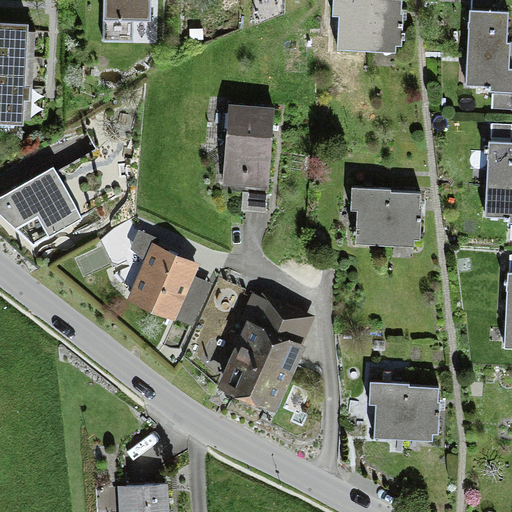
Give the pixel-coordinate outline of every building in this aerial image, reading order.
[(103,0),(103,40),(133,40),(133,19),(150,19),(150,0),(103,0)] [(332,0),(332,15),(339,15),(337,48),(357,49),(357,42),(369,43),(369,50),(370,43),(401,44),(403,21),(401,21),(401,0),(332,0)] [(509,61),(509,55),(510,48),(510,41),(507,41),(508,11),(469,9),(467,53),(465,84),(485,85),(485,88),(488,88),(488,90),(511,90),(511,67),(509,67),(509,61)] [(0,54),(26,56),(28,23),(0,21),(0,54)] [(26,56),(0,54),(0,83),(25,85),(26,56)] [(0,122),(23,123),(24,98),(30,98),(30,85),(25,85),(0,83),(0,122)] [(274,109),(229,105),(222,190),(243,191),(241,209),(266,211),(274,109)] [(511,140),(488,140),(488,145),(484,145),(484,151),(488,151),(484,215),(504,216),(504,219),(507,219),(507,221),(511,221),(511,140)] [(53,165),(0,194),(0,213),(33,244),(123,194),(103,158),(62,181),(53,165)] [(391,187),(390,187),(369,186),(351,186),(350,209),(357,209),(355,242),(375,243),(375,236),(387,237),(387,244),(388,244),(388,237),(420,238),(421,215),(419,215),(420,191),(404,190),(391,190),(391,187)] [(139,231),(132,248),(147,261),(132,296),(191,323),(210,281),(191,273),(195,264),(155,246),(158,239),(139,231)] [(267,297),(267,298),(254,293),(243,318),(252,322),(225,382),(271,403),(290,361),(287,359),(307,315),(267,297)] [(409,381),(408,381),(390,381),(391,375),(386,375),(381,375),(381,380),(369,380),(368,403),(375,403),(373,436),(393,437),(394,430),(406,431),(438,432),(439,385),(421,384),(409,384),(409,381)] [(165,511),(164,483),(126,486),(127,511),(165,511)]
